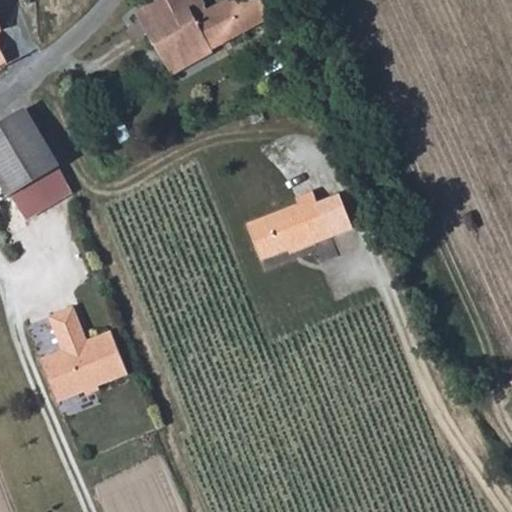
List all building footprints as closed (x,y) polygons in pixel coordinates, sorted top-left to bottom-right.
[(208,11),(201,0),(166,0),(138,16),(174,79),(215,56),(214,54),(194,19),(208,11)] [(214,54),(274,20),(261,0),(236,0),(210,15),(208,11),(194,19),(214,54)] [(0,69),(9,65),(0,48),(0,69)] [(26,114),(0,129),(0,184),(11,204),(25,196),(62,172),(28,119),(26,114)] [(252,227),(268,265),(303,251),(304,255),(322,248),(318,239),(334,233),(319,196),(318,194),(301,201),(304,207),(252,227)] [(334,233),(318,239),(322,248),(337,242),(334,233)] [(46,365),(64,408),(134,379),(116,336),(92,346),(78,313),(54,324),(68,356),(46,365)]
